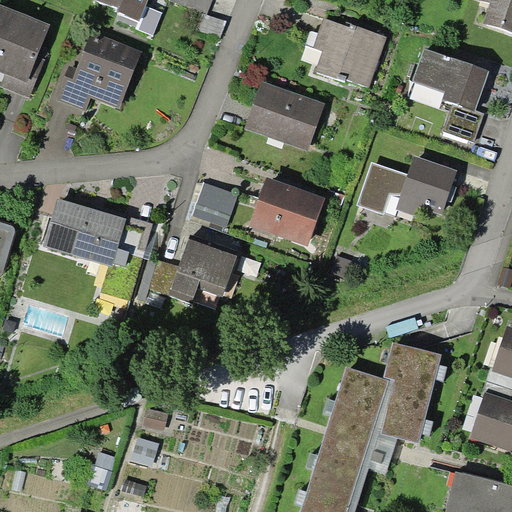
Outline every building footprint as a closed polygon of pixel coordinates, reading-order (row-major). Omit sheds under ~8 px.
[(88,0),(136,20),(144,0),(88,0)] [(211,0),(167,0),(205,15),(211,0)] [(511,0),(478,0),(471,23),(511,35),(511,0)] [(44,29),(0,12),(0,74),(24,83),(44,29)] [(382,38),(321,18),(303,70),(364,90),(382,38)] [(135,54),(87,38),(72,84),(60,80),(52,105),(84,116),(89,101),(117,111),(135,54)] [(487,72),(416,50),(406,83),(438,93),(436,100),(475,112),(487,72)] [(321,102),(257,80),(241,128),(305,149),(321,102)] [(453,173),(411,159),(395,205),(438,219),(453,173)] [(321,197),(260,179),(244,230),(305,248),(321,197)] [(123,223),(54,203),(40,249),(110,269),(123,223)] [(0,261),(8,230),(0,227),(0,261)] [(238,254),(181,236),(160,298),(192,308),(200,285),(225,293),(238,254)] [(511,331),(505,329),(490,372),(511,379),(511,331)] [(378,378),(339,366),(292,511),(339,511),(366,427),(412,441),(438,358),(389,343),(378,378)] [(511,400),(483,393),(469,443),(511,455),(511,400)] [(511,511),(511,489),(449,474),(439,511),(511,511)]
